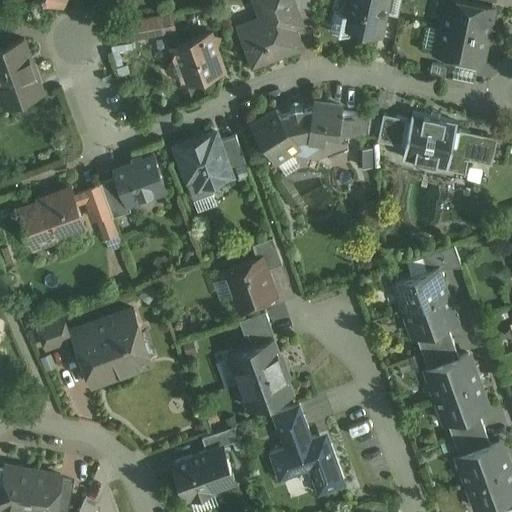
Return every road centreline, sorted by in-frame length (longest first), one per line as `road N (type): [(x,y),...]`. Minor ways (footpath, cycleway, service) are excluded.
road 1 (residential): [(511,84),(488,101),(322,69),(104,139),(77,43)]
road 2 (residential): [(416,511),(346,310)]
road 3 (residential): [(0,428),(8,422),(98,440),(130,470),(144,511)]
